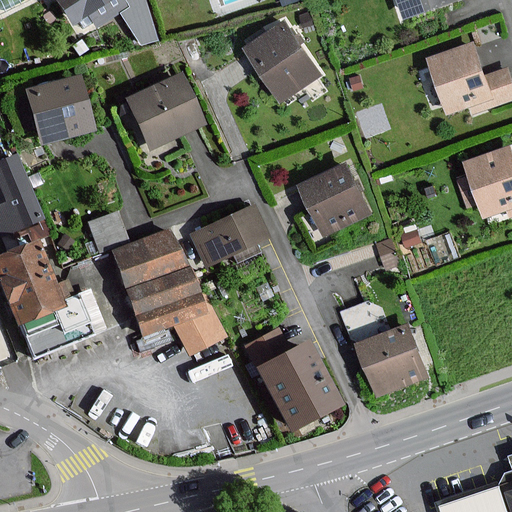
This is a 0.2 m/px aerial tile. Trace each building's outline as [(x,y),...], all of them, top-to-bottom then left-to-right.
[(58,0),(73,23),(81,18),(89,13),(98,26),(129,6),(124,0),(58,0)] [(395,0),(402,17),(432,7),(453,0),(395,0)] [(284,22),(246,48),(281,101),(319,75),(284,22)] [(470,104),(474,115),(511,101),(511,91),(504,69),(482,77),(470,44),(429,59),(448,112),(470,104)] [(31,89),(45,141),(93,128),(78,76),(31,89)] [(185,76),(130,102),(152,147),(207,120),(185,76)] [(511,214),(511,165),(506,149),(464,164),(483,216),(506,208),(509,215),(511,214)] [(18,156),(0,162),(0,229),(2,234),(43,217),(18,156)] [(344,164),(301,186),(325,235),(368,214),(344,164)] [(86,216),(96,247),(126,238),(116,207),(86,216)] [(268,238),(253,207),(194,235),(209,266),(268,238)] [(177,322),(190,356),(227,335),(168,230),(116,251),(145,334),(177,322)] [(73,297),(57,303),(47,276),(33,241),(0,255),(0,272),(35,358),(87,334),(73,297)] [(381,316),(376,296),(342,304),(347,324),(381,316)] [(404,325),(357,344),(378,395),(425,377),(404,325)] [(320,363),(310,342),(289,353),(278,332),(258,342),(248,347),(260,368),(293,432),(343,406),(320,363)] [(511,511),(511,456),(509,457),(511,466),(511,469),(505,472),(499,487),(443,505),(445,511),(511,511)]
